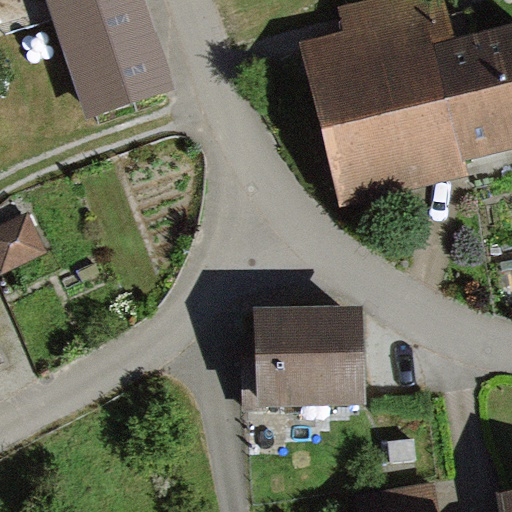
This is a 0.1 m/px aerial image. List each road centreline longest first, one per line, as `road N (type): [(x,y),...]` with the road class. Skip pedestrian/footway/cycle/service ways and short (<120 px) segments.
road 1 (residential): [(274,219),(195,310),(0,425)]
road 2 (residential): [(274,219),(469,339),(511,342)]
road 3 (residential): [(181,0),(241,167),(274,219)]
